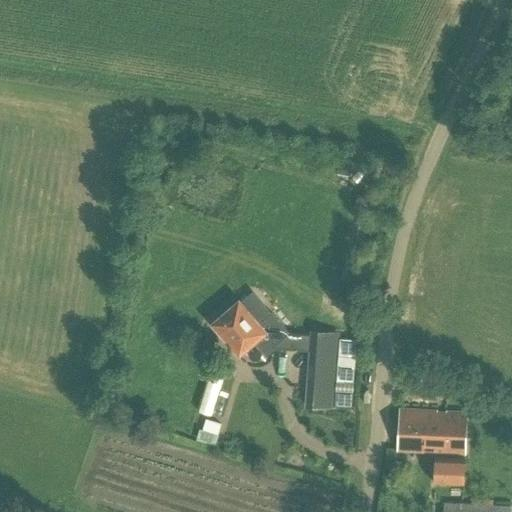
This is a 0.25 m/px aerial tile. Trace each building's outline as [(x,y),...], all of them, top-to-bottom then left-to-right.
[(258,323),(239,300),(213,323),(239,353),(256,338),(267,352),(289,333),(271,312),(258,323)] [(352,408),(353,385),(356,339),(339,338),(339,336),(309,334),(306,383),(305,407),(334,408),(334,407),(352,408)] [(399,408),(397,451),(440,453),(460,454),(465,454),(467,410),(405,408),(399,408)] [(215,446),(218,434),(200,428),(196,440),(215,446)] [(465,459),(460,459),(440,458),(435,458),(434,483),(463,485),(465,459)] [(443,502),(442,511),(509,511),(509,505),(443,502)]
